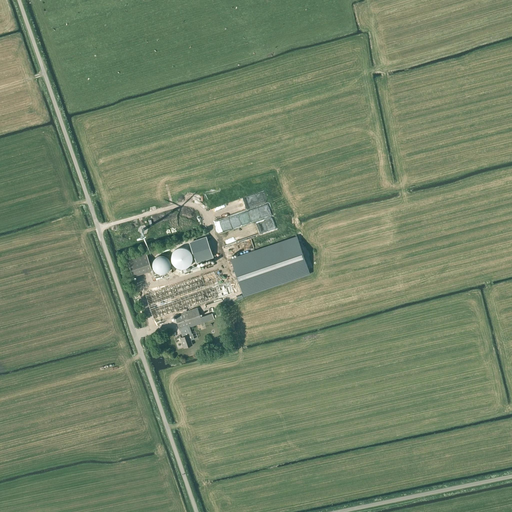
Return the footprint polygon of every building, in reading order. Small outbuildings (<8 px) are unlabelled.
[(195,239),(194,239),(192,239),(191,240),(190,240),(189,241),(188,242),(187,243),(187,244),(186,245),(186,247),(186,248),(187,249),(187,250),(188,252),(189,252),(190,253),(191,254),(192,254),(194,254),(195,254),(196,254),(197,253),(198,252),(199,252),(200,250),(201,249),(201,248),(201,247),(201,245),(201,244),(200,243),(199,242),(198,241),(197,240),(196,240),(195,239)] [(178,247),(174,248),(172,249),(170,251),(169,253),(168,255),(169,259),(170,261),(172,263),(174,264),(176,265),(180,264),(183,263),(184,261),(185,259),(186,257),(186,253),(184,251),(182,249),(181,248),(178,247)] [(232,260),(243,293),(283,280),(271,247),(232,260)] [(160,253),(156,254),(153,255),(152,257),(151,259),(150,261),(151,265),(152,268),(154,269),(155,270),(158,271),(162,271),(164,269),(166,267),(167,266),(168,263),(167,259),(166,257),(164,255),(163,254),(160,253)] [(152,270),(146,254),(127,260),(133,277),(152,270)] [(212,313),(200,317),(197,307),(192,309),(191,306),(222,296),(214,272),(185,282),(147,295),(155,319),(177,311),(178,314),(174,315),(179,331),(180,330),(182,337),(180,338),(184,348),(192,345),(189,335),(187,328),(214,319),(212,313)]
